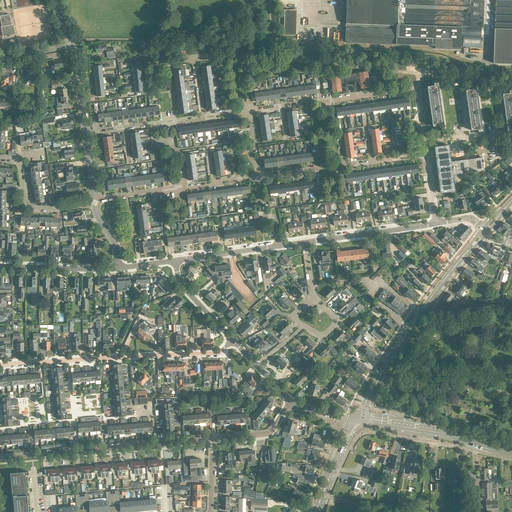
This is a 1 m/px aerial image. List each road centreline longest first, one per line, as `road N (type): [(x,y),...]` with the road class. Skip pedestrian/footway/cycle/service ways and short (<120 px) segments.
road 1 (residential): [(231,338),(216,352),(0,362)]
road 2 (tertiary): [(0,458),(212,439)]
road 3 (residential): [(418,74),(222,57)]
road 4 (residential): [(356,420),(460,259)]
road 5 (secondary): [(511,455),(441,431),(356,420)]
road 6 (residential): [(282,107),(419,88)]
road 7 (residential): [(306,242),(436,223)]
